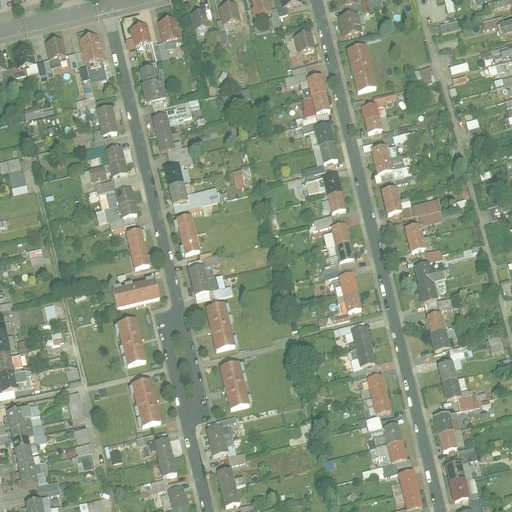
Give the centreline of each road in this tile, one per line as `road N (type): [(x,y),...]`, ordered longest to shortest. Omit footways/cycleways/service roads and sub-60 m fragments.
road 1 (residential): [(316,0),(441,511)]
road 2 (residential): [(102,3),(180,314)]
